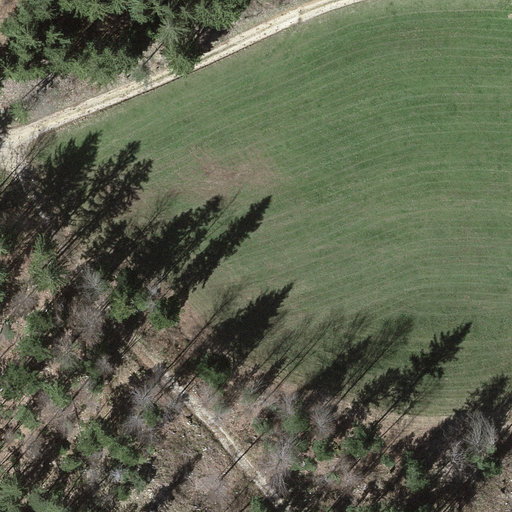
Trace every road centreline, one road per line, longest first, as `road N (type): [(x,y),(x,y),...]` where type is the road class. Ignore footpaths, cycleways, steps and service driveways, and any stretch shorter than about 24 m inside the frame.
road 1 (track): [(291,511),(86,285),(0,144)]
road 2 (track): [(0,144),(357,0)]
